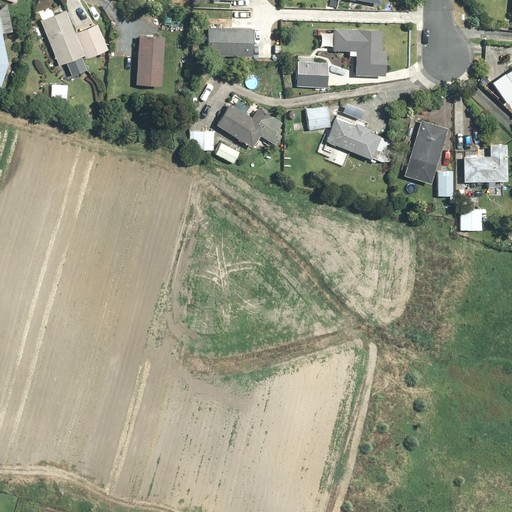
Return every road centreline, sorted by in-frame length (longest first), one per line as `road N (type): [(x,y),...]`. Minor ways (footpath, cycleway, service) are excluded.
road 1 (unknown): [(448,45),(431,59),(291,75)]
road 2 (track): [(0,472),(129,511)]
